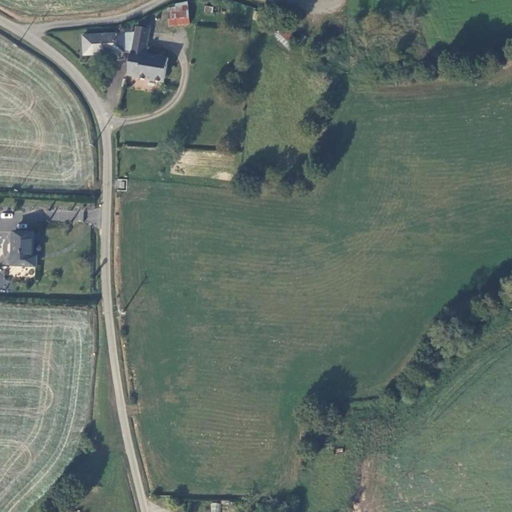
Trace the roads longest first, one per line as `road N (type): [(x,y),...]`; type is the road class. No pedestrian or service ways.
road 1 (unclassified): [(144,511),(108,317),(111,130),(88,78),(9,21)]
road 2 (unclassified): [(9,21),(120,14),(151,0)]
